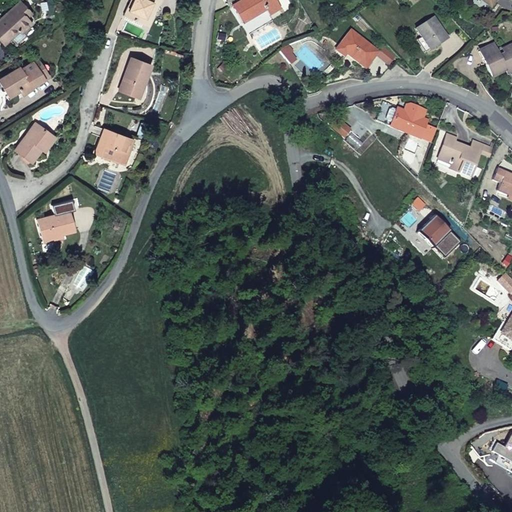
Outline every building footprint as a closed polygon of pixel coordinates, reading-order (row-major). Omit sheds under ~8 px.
[(131,0),(125,16),(143,23),(149,9),(155,11),(159,0),(131,0)] [(245,0),(233,8),(242,24),(266,11),(269,16),(280,10),(273,0),(245,0)] [(14,6),(24,17),(29,13),(19,2),(14,6)] [(30,23),(24,17),(14,6),(0,19),(0,41),(3,44),(18,30),(20,33),(30,23)] [(149,9),(143,23),(149,26),(155,11),(149,9)] [(415,30),(421,38),(429,51),(447,39),(433,18),(415,30)] [(350,31),(335,51),(343,58),(346,54),(365,69),(378,53),(350,31)] [(429,51),(421,38),(416,41),(425,54),(429,51)] [(297,52),(294,45),(285,50),(292,64),(298,61),(295,53),(297,52)] [(479,52),(491,77),(505,71),(507,73),(511,71),(511,45),(505,49),(507,53),(499,57),(494,45),(479,52)] [(394,58),(382,49),(378,55),(389,64),(394,58)] [(39,57),(32,62),(42,79),(49,74),(39,57)] [(117,91),(133,98),(140,81),(143,83),(150,66),(132,59),(117,91)] [(42,79),(32,62),(20,69),(18,67),(0,78),(0,83),(7,94),(17,88),(19,92),(21,95),(32,88),(30,86),(42,79)] [(140,81),(133,98),(136,99),(143,83),(140,81)] [(8,99),(19,92),(17,88),(7,94),(5,95),(5,98),(8,99)] [(421,134),(426,123),(426,121),(422,120),(425,112),(410,106),(406,106),(404,112),(397,110),(380,111),(376,121),(408,134),(401,150),(401,160),(417,177),(432,139),(421,134)] [(30,162),(40,148),(51,133),(35,121),(14,150),(30,162)] [(421,134),(432,139),(437,127),(426,123),(421,134)] [(130,139),(102,129),(93,155),(119,163),(123,152),(126,153),(130,139)] [(51,133),(40,148),(43,151),(54,136),(51,133)] [(479,153),(490,158),(493,149),(474,142),(471,149),(454,143),(456,139),(447,135),(436,164),(470,177),(479,153)] [(511,175),(496,169),(492,180),(500,183),(496,192),(511,197),(511,175)] [(68,189),(75,184),(71,180),(65,185),(68,189)] [(74,231),(69,211),(36,220),(41,240),(61,234),(74,231)] [(460,242),(434,215),(416,232),(432,248),(433,247),(443,259),(460,242)] [(416,232),(416,233),(431,249),(432,248),(416,232)] [(61,234),(41,240),(42,243),(62,238),(61,234)] [(497,281),(508,293),(511,288),(511,281),(505,274),(497,281)] [(511,315),(506,324),(502,322),(492,340),(509,350),(511,345),(511,315)] [(504,448),(497,444),(492,452),(500,456),(496,463),(511,472),(511,436),(504,448)]
